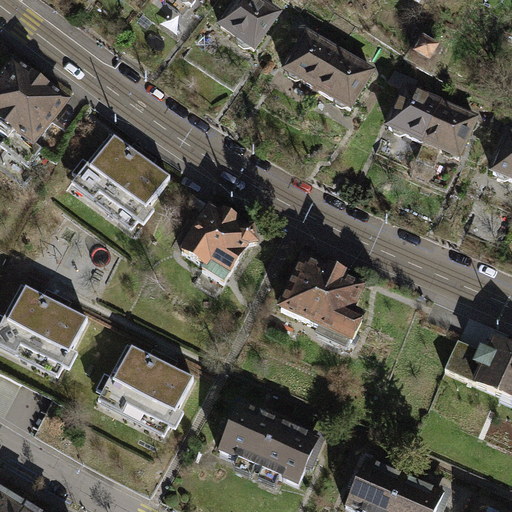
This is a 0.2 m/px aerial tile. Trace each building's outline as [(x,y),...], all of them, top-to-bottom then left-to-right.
[(254,0),(239,0),(220,29),(253,51),(277,15),(254,0)] [(285,73),(317,91),(338,55),(306,36),(285,73)] [(437,49),(423,41),(414,55),(428,63),(437,49)] [(371,73),(338,55),(317,91),(350,110),(371,73)] [(63,103),(12,66),(0,81),(0,134),(4,138),(0,143),(0,146),(26,166),(39,149),(32,144),(63,103)] [(388,129),(423,145),(440,106),(405,90),(388,129)] [(475,121),(440,106),(423,145),(416,161),(432,168),(438,152),(457,160),(475,121)] [(492,175),(511,183),(511,136),(508,135),(492,175)] [(168,181),(109,138),(89,166),(81,161),(69,177),(76,182),(71,189),(130,233),(137,224),(143,229),(154,214),(147,209),(168,181)] [(209,210),(183,255),(203,267),(200,272),(223,285),(245,247),(255,244),(252,230),(245,232),(234,226),(237,221),(223,213),(221,217),(209,210)] [(302,263),(279,312),(350,344),(361,320),(350,314),(362,290),(341,281),(343,277),(329,270),(327,274),(302,263)] [(21,289),(3,322),(0,319),(0,349),(57,379),(63,369),(69,373),(77,358),(70,354),(86,323),(21,289)] [(488,355),(481,351),(475,365),(483,369),(475,387),(511,403),(511,348),(494,341),(488,355)] [(445,373),(475,387),(483,369),(475,365),(481,351),(459,342),(445,373)] [(193,381),(126,347),(110,380),(103,377),(95,393),(101,397),(97,405),(163,438),(167,430),(175,433),(183,416),(177,413),(193,381)] [(278,425),(240,409),(220,454),(259,471),(278,425)] [(297,487),(316,442),(278,425),(259,471),(297,487)] [(390,511),(403,482),(364,465),(345,509),(352,511),(390,511)] [(436,511),(442,498),(403,482),(390,511),(436,511)] [(0,494),(0,511),(24,511),(25,510),(0,494)]
